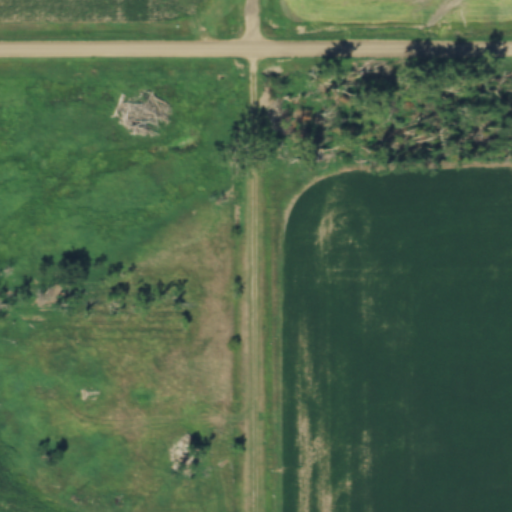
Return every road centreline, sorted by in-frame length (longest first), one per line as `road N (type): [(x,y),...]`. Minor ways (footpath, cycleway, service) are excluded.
road 1 (residential): [(0,59),(253,64),(511,48)]
road 2 (residential): [(251,511),(255,0)]
